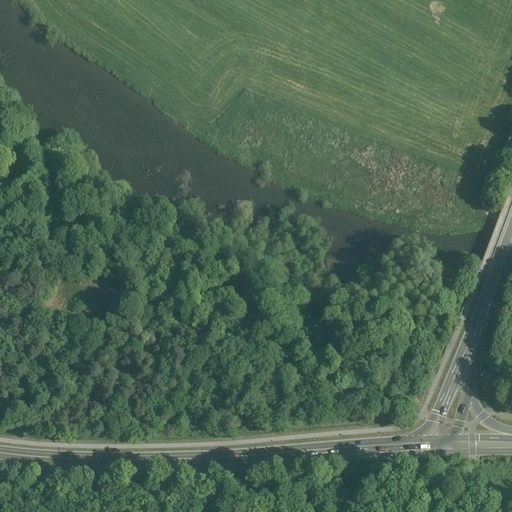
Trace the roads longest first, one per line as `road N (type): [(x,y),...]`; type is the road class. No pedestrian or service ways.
road 1 (track): [(0,218),(69,268),(270,370),(424,406)]
road 2 (primary): [(434,443),(128,460),(0,452)]
